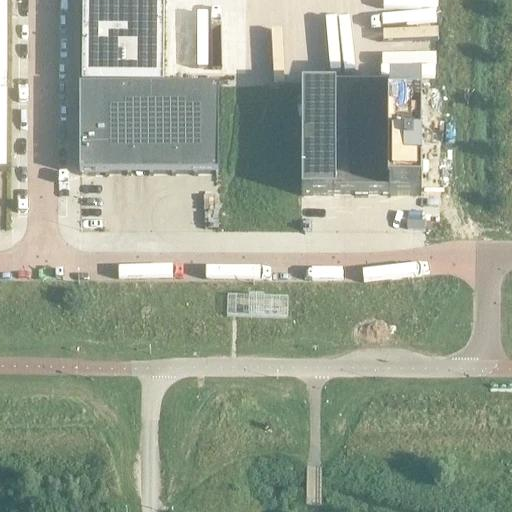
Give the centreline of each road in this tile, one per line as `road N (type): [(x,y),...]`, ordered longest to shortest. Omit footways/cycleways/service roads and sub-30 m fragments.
road 1 (unclassified): [(150,366),(483,368),(491,336),(488,254)]
road 2 (unclassified): [(47,255),(488,254)]
road 3 (unclassified): [(47,255),(44,0)]
